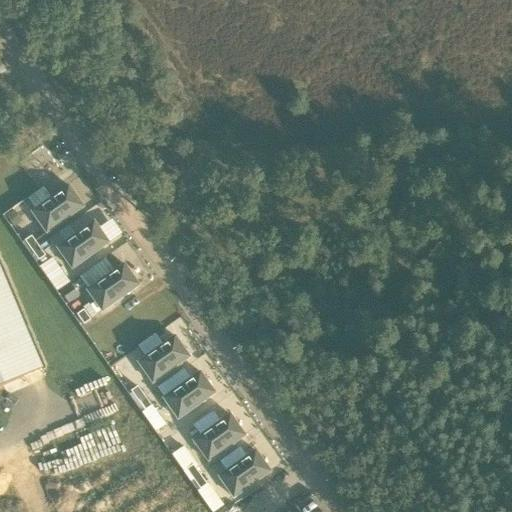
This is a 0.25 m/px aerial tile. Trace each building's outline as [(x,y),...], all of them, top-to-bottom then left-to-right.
[(84,208),(68,186),(31,212),(47,234),(84,208)] [(94,222),(57,248),(72,270),(109,244),(94,222)] [(25,241),(32,251),(38,247),(31,237),(25,241)] [(45,256),(38,247),(32,251),(39,261),(45,257),(45,256)] [(0,388),(45,369),(0,263),(0,388)] [(139,286),(124,264),(87,291),(102,312),(139,286)] [(69,284),(58,291),(68,304),(71,301),(78,296),(69,284)] [(90,320),(83,311),(77,315),(84,325),(90,320)] [(141,356),(162,340),(156,332),(135,348),(141,356)] [(138,363),(153,384),(190,358),(175,336),(138,363)] [(215,394),(200,372),(163,399),(178,420),(215,394)] [(137,387),(131,392),(138,402),(144,397),(137,387)] [(151,407),(144,397),(138,402),(145,411),(151,407)] [(193,441),(208,462),(245,436),(230,415),(193,441)] [(233,498),(271,472),(255,451),(218,477),(233,498)] [(193,480),(200,475),(193,465),(186,470),(193,480)] [(207,485),(200,475),(193,480),(200,490),(207,485)]
